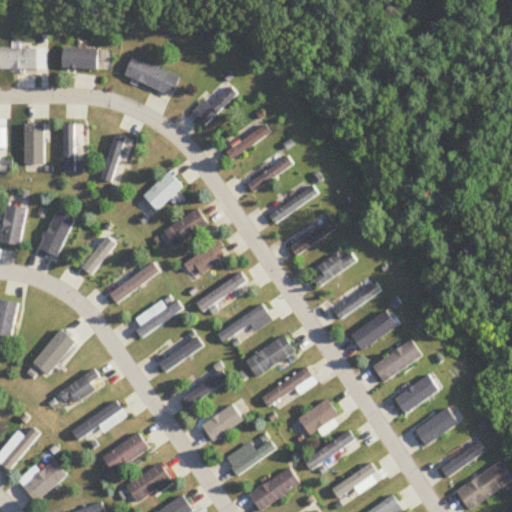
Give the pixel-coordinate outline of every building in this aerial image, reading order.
[(0,49),(0,70),(45,71),(45,49),(0,49)] [(62,70),(98,70),(98,49),(62,49),(62,70)] [(174,96),(181,77),(132,58),(125,77),(174,96)] [(207,126),(239,94),(232,87),(212,107),(206,100),(193,112),(207,126)] [(43,173),(43,125),(24,125),(24,173),(43,173)] [(82,167),(82,126),(63,126),(63,167),(82,167)] [(274,136),(269,127),(227,149),(232,159),(274,136)] [(249,186),(255,193),(294,165),(289,157),(249,186)] [(144,197),(158,211),(183,187),(169,173),(144,197)] [(320,195),(315,186),(271,216),(277,225),(320,195)] [(0,241),(0,243),(20,247),(26,209),(6,206),(0,241)] [(209,224),(198,209),(165,233),(176,248),(209,224)] [(293,249),(299,257),(337,229),(331,221),(293,249)] [(224,264),(219,252),(224,250),(223,246),(185,259),(190,275),(224,264)] [(324,274),(315,280),(320,288),(359,262),(353,254),(343,261),(339,254),(320,267),(324,274)] [(196,301),(201,311),(249,285),(243,275),(196,301)] [(383,291),(377,283),(336,313),(342,321),(383,291)] [(0,302),(0,336),(10,339),(19,305),(1,300),(0,302)] [(144,338),(183,310),(177,302),(165,311),(159,304),(133,323),(144,338)] [(273,321),(264,305),(218,333),(224,342),(252,326),(255,331),(273,321)] [(76,343),(61,331),(38,359),(53,371),(76,343)] [(247,363),(259,379),(296,351),(284,335),(247,363)] [(386,384),(425,356),(413,340),(374,368),(386,384)] [(226,380),(215,366),(179,394),(191,408),(226,380)] [(268,407),(314,379),(307,368),(262,397),(268,407)] [(66,404),(72,400),(76,406),(97,391),(92,384),(100,379),(94,371),(59,395),(66,404)] [(443,392),(433,376),(396,398),(406,415),(443,392)] [(339,416),(328,400),(299,420),(311,436),(339,416)] [(128,420),(117,403),(72,432),(79,442),(100,429),(103,435),(128,420)] [(467,423),(457,406),(416,430),(426,447),(467,423)] [(0,463),(9,472),(41,436),(34,429),(26,439),(19,433),(0,454),(0,463)] [(356,441),(350,432),(305,462),(311,471),(356,441)] [(114,475),(150,451),(139,435),(103,459),(114,475)] [(489,456),(480,439),(439,460),(447,477),(489,456)] [(256,451),(251,443),(226,459),(238,476),(277,451),(271,442),(256,451)] [(68,478),(55,462),(24,488),(36,504),(68,478)] [(511,484),(511,474),(504,462),(459,493),(472,511),(511,484)] [(138,504),(172,482),(161,466),(127,488),(138,504)] [(251,497),(262,511),(264,511),(301,484),(288,468),(251,497)] [(193,511),(194,511),(183,497),(161,511),(193,511)] [(401,511),(403,511),(393,497),(370,511),(401,511)]
